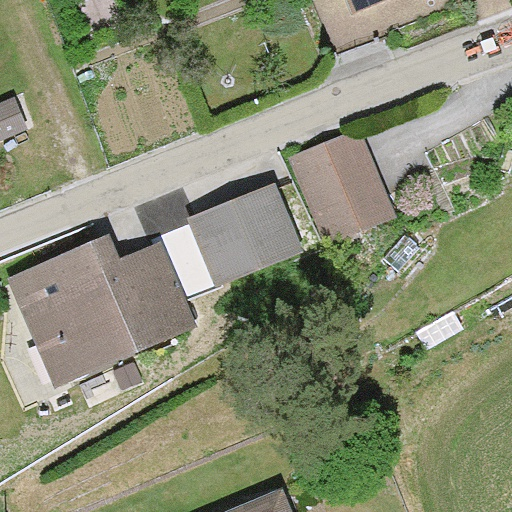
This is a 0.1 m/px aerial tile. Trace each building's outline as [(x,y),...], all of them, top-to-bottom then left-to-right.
[(347,0),(354,16),(392,0),(347,0)] [(354,131),(290,160),(332,255),(397,226),(354,131)] [(276,183),(187,218),(215,287),(303,251),(276,183)] [(110,236),(5,279),(51,391),(197,332),(160,243),(120,260),(110,236)] [(289,511),(282,494),(240,511),(289,511)]
